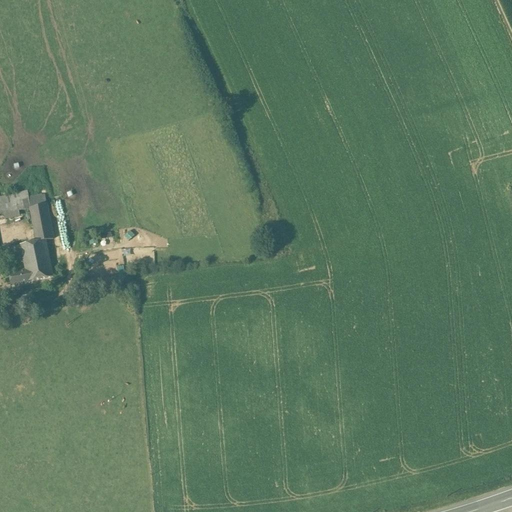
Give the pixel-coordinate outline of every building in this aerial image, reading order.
[(0,198),(0,215),(31,209),(31,208),(47,205),(45,196),(29,199),(27,192),(0,198)] [(47,205),(31,208),(31,209),(37,243),(46,241),(54,240),(47,205)] [(37,243),(21,246),(23,254),(13,256),(14,265),(24,263),(26,269),(51,264),(46,241),(37,243)] [(51,264),(26,269),(26,272),(28,282),(53,278),(51,264)] [(26,272),(10,275),(12,286),(28,282),(26,272)]
